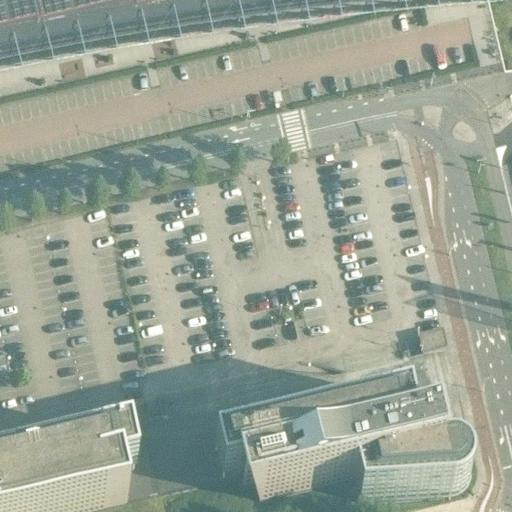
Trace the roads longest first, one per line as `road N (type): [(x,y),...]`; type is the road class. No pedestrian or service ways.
road 1 (tertiary): [(366,120),(418,129),(442,154),(511,444)]
road 2 (tertiary): [(0,207),(366,120)]
road 3 (tertiary): [(511,235),(490,141),(460,105),(425,97),(366,120)]
